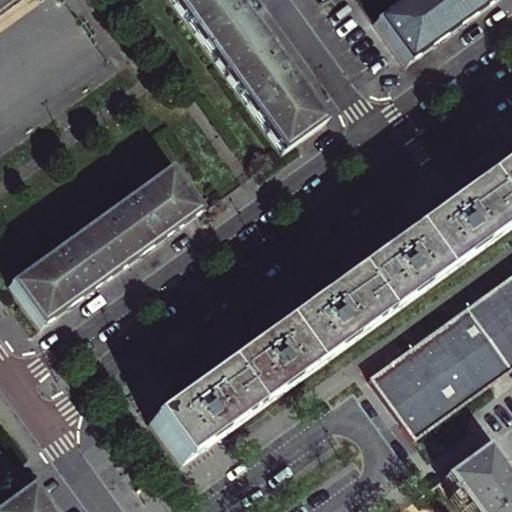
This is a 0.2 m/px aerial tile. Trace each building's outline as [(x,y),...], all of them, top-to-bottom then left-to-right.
[(324,127),(231,0),(164,0),(279,159),(295,148),(324,127)] [(408,0),(372,26),(404,69),(499,0),(408,0)] [(511,163),(497,174),(437,217),(376,262),(304,313),(249,353),(179,403),(149,425),(180,469),(511,229),(511,163)] [(38,334),(198,218),(166,175),(22,278),(11,286),(6,290),(38,334)] [(511,278),(468,310),(511,372),(511,278)] [(404,434),(412,444),(511,372),(468,310),(403,358),(368,383),(404,434)] [(368,383),(356,392),(393,442),(404,434),(368,383)] [(511,511),(511,486),(486,451),(443,482),(464,511),(511,511)] [(28,479),(19,467),(0,480),(0,494),(2,498),(28,479)] [(42,511),(28,492),(1,511),(42,511)]
